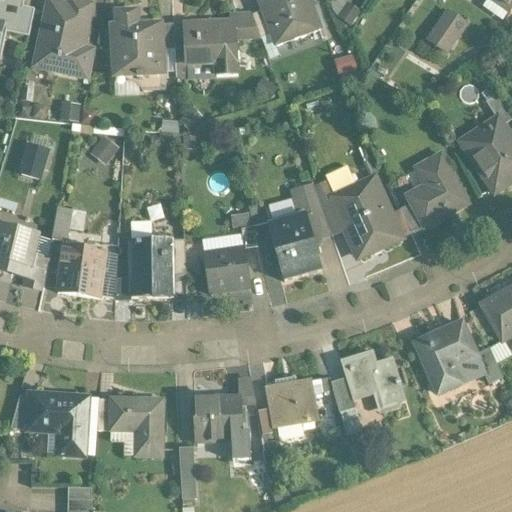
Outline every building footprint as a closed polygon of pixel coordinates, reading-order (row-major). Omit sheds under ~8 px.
[(4,0),(3,6),(0,5),(0,64),(1,65),(7,36),(17,39),(23,11),(25,4),(5,0),(4,0)] [(307,0),(267,0),(258,4),(271,38),(275,50),(320,33),(307,0)] [(511,0),(486,0),(510,17),(511,14),(511,0)] [(69,9),(49,5),(37,60),(58,65),(56,76),(77,81),(83,52),(85,42),(80,40),(87,6),(70,3),(69,9)] [(34,14),(23,11),(17,39),(29,41),(34,14)] [(161,28),(138,29),(138,19),(137,17),(136,16),(135,16),(134,15),(121,16),(119,16),(118,18),(117,20),(118,45),(112,45),(114,80),(138,79),(138,81),(142,81),(143,93),(165,92),(163,52),(161,29),(161,28)] [(262,15),(251,19),(260,43),(271,38),(262,15)] [(465,30),(447,18),(428,45),(446,58),(465,30)] [(251,19),(233,20),(233,27),(241,26),(242,43),(260,43),(251,19)] [(233,27),(186,29),(186,47),(188,70),(216,69),(219,68),(218,62),(236,61),(235,44),(242,43),(241,26),(233,27)] [(173,29),(161,29),(163,52),(174,52),(174,48),(173,29)] [(186,47),(174,48),(174,52),(176,82),(189,81),(188,70),(186,47)] [(95,54),(83,52),(77,81),(89,83),(95,54)] [(339,61),(343,79),(360,74),(356,57),(339,61)] [(236,61),(218,62),(219,68),(216,69),(217,80),(237,79),(237,67),(236,61)] [(216,69),(188,70),(189,81),(217,80),(216,69)] [(511,120),(497,98),(486,105),(501,127),(502,126),(504,129),(511,123),(511,120)] [(70,107),(66,122),(77,124),(81,109),(70,107)] [(511,140),(504,129),(502,126),(501,127),(465,150),(478,169),(476,170),(495,198),(511,186),(511,140)] [(105,138),(95,156),(112,166),(122,148),(105,138)] [(52,156),(33,150),(25,176),(44,182),(52,156)] [(469,207),(441,157),(421,168),(431,186),(407,199),(411,206),(415,214),(414,214),(422,229),(424,232),(469,207)] [(335,201),(333,202),(346,232),(358,259),(400,240),(374,183),(335,201)] [(319,207),(320,208),(333,202),(335,201),(328,186),(314,192),(319,207)] [(319,207),(314,192),(313,188),(299,193),(304,212),(318,208),(319,207)] [(346,232),(333,202),(320,208),(331,239),(346,232)] [(411,206),(400,213),(410,236),(422,229),(414,214),(415,214),(411,206)] [(326,236),(318,208),(304,212),(306,220),(312,239),(326,236)] [(71,213),(57,211),(51,242),(65,245),(71,213)] [(239,216),(241,230),(252,228),(249,215),(239,216)] [(306,220),(269,231),(284,283),(321,273),(312,239),(306,220)] [(241,230),(244,250),(257,248),(252,228),(241,230)] [(39,240),(0,230),(0,274),(26,280),(29,281),(35,260),(39,240)] [(173,247),(173,243),(132,244),(132,282),(133,301),(174,300),(174,276),(173,247)] [(184,246),(173,247),(174,276),(184,276),(184,246)] [(244,250),(204,257),(210,298),(251,292),(244,250)] [(104,256),(64,251),(58,295),(98,301),(104,256)] [(35,260),(29,281),(26,280),(24,287),(42,292),(47,263),(35,260)] [(133,301),(132,282),(116,282),(114,305),(133,304),(133,301)] [(511,290),(481,308),(495,333),(502,344),(511,338),(511,290)] [(481,308),(470,314),(482,340),(495,333),(481,308)] [(463,325),(416,345),(438,396),(462,385),(456,370),(479,360),(463,325)] [(511,358),(511,338),(502,344),(488,352),(496,369),(511,358)] [(372,355),(340,364),(346,382),(351,401),(377,393),(382,412),(406,406),(393,361),(375,367),(372,355)] [(346,382),(331,386),(339,416),(354,411),(351,401),(346,382)] [(251,383),(237,384),(238,402),(239,402),(239,408),(255,406),(251,383)] [(310,383),(266,391),(270,412),(273,431),(317,424),(310,383)] [(33,400),(19,399),(10,431),(30,433),(33,400)] [(87,404),(33,400),(30,433),(62,435),(60,457),(83,458),(87,404)] [(238,402),(194,404),(196,446),(231,444),(241,443),(241,437),(239,408),(239,402),(238,402)] [(112,403),(99,403),(96,434),(112,434),(112,403)] [(163,404),(112,403),(112,434),(142,434),(142,460),(162,460),(163,404)] [(270,412),(258,414),(262,437),(274,435),(273,431),(270,412)] [(380,432),(380,420),(348,420),(348,431),(380,432)] [(249,436),(241,437),(241,443),(231,444),(232,465),(250,464),(249,436)] [(193,451),(179,452),(182,504),(196,503),(193,451)] [(90,511),(91,492),(68,492),(67,511),(90,511)]
